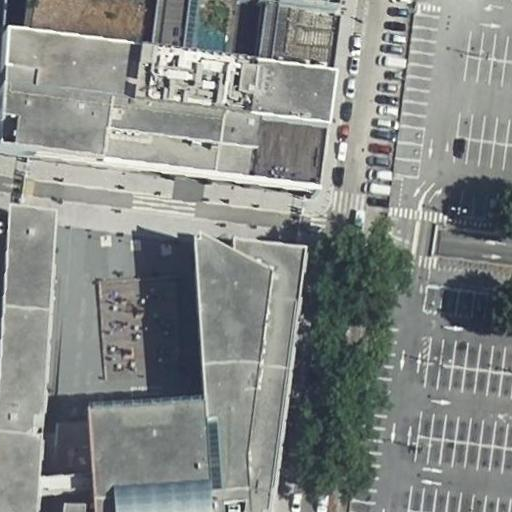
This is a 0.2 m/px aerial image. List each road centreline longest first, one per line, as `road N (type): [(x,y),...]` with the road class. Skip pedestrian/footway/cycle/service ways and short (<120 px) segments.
road 1 (residential): [(0,181),(340,226)]
road 2 (residential): [(340,226),(302,511)]
road 3 (residential): [(375,0),(340,226)]
road 4 (unknown): [(340,226),(511,256)]
